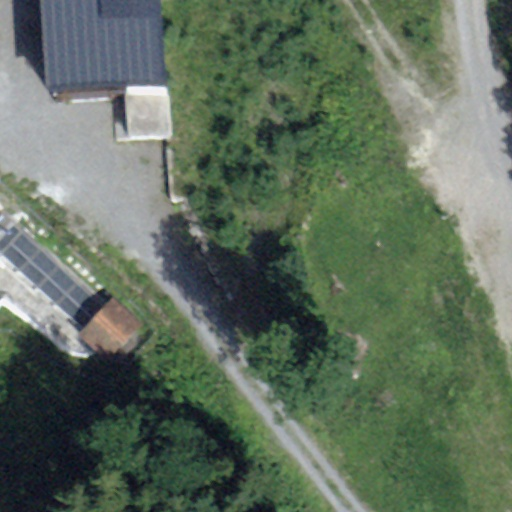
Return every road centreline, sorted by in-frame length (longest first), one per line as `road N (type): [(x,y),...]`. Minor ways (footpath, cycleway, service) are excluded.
road 1 (track): [(20,128),(342,511)]
road 2 (track): [(481,0),(475,61),(511,185)]
